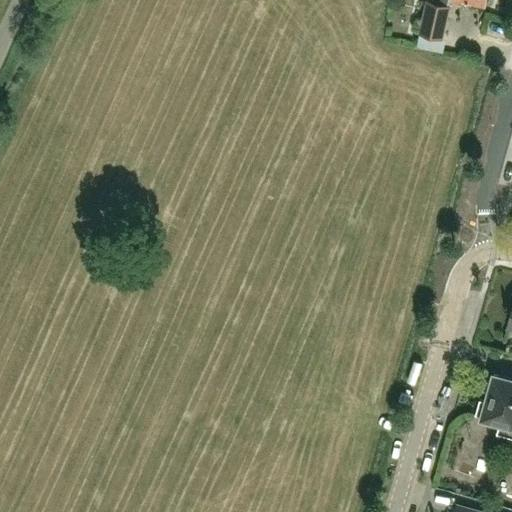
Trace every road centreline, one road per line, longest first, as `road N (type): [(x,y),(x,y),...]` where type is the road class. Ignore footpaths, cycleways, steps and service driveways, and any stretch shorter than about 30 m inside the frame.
road 1 (unclassified): [(394,511),(458,284),(466,267),(491,252)]
road 2 (unclassified): [(491,252),(486,186),(511,95)]
